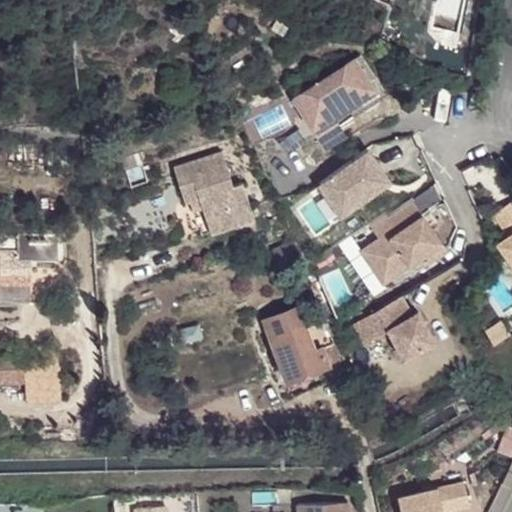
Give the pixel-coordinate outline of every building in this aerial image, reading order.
[(459,31),(438,27),(434,47),(442,49),(441,51),(448,52),(450,42),(445,41),(446,31),(459,33),(459,31)] [(360,55),(294,99),(324,145),(342,132),(329,115),(346,104),(349,109),(381,88),(360,55)] [(187,201),(192,199),(201,196),(204,205),(212,229),(255,215),(243,179),(234,181),(223,150),(176,166),(187,201)] [(368,151),(321,183),(343,215),(389,180),(368,151)] [(144,165),(129,169),(134,185),(149,181),(144,165)] [(201,196),(192,199),(194,208),(204,205),(201,196)] [(387,216),(374,225),(384,241),(367,254),(387,284),(413,266),(418,273),(448,252),(414,202),(391,218),(387,216)] [(511,206),(496,216),(511,239),(501,246),(511,263),(511,206)] [(58,258),(57,231),(16,233),(17,260),(58,258)] [(401,297),(396,301),(407,320),(412,317),(401,297)] [(396,301),(355,324),(367,344),(390,331),(407,359),(437,342),(420,312),(412,317),(407,320),(396,301)] [(266,316),(276,340),(313,325),(303,302),(266,316)] [(329,365),(343,359),(327,319),(313,325),(329,365)] [(501,321),(484,330),(492,345),(510,335),(501,321)] [(313,325),(276,340),(274,340),(288,380),(329,365),(313,325)] [(111,351),(115,390),(120,389),(124,388),(122,377),(124,377),(121,350),(111,351)] [(26,355),(0,356),(0,380),(26,381),(26,355)] [(465,487),(399,500),(401,511),(465,511),(470,511),(465,487)] [(301,503),(301,511),(347,511),(347,500),(301,503)]
